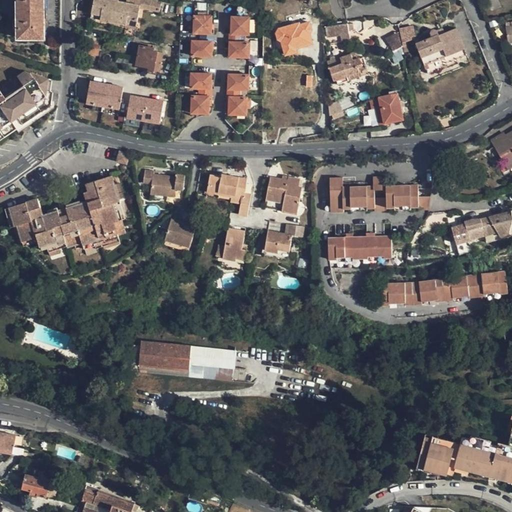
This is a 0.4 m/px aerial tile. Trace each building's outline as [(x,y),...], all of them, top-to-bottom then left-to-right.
[(41,0),(16,0),(17,38),(42,37),(41,0)] [(140,6),(126,3),(119,1),(118,0),(94,0),(92,14),(101,16),(100,20),(126,26),(127,20),(137,22),(140,6)] [(162,12),(163,4),(154,1),(151,10),(162,12)] [(210,16),(210,4),(198,4),(197,15),(210,16)] [(253,4),(239,4),(238,17),(252,18),(253,4)] [(210,16),(197,15),(196,32),(202,33),(215,33),(216,24),(214,24),(214,16),(210,16)] [(238,17),(233,17),(233,25),(231,26),(231,34),(244,35),(251,35),(252,18),(238,17)] [(277,39),(281,41),(285,55),(297,52),(296,49),(312,44),(310,35),(311,30),(309,23),(299,26),(298,23),(279,29),(276,33),(277,39)] [(326,39),(348,37),(347,23),(325,26),(326,39)] [(412,24),(398,29),(402,43),(416,38),(412,24)] [(415,45),(425,65),(464,47),(455,26),(415,45)] [(385,36),(391,51),(403,46),(397,31),(385,36)] [(202,40),(194,39),(193,55),(212,56),(213,49),(214,49),(215,40),(202,40)] [(251,58),(251,42),(244,41),(231,41),(230,50),(232,50),(231,57),(251,58)] [(98,56),(99,47),(83,44),(81,53),(98,56)] [(155,45),(154,49),(139,46),(135,65),(149,68),(148,71),(160,73),(163,54),(156,52),(157,49),(158,49),(159,46),(155,45)] [(467,51),(464,47),(425,65),(428,73),(447,64),(446,62),(467,51)] [(355,53),(346,56),(338,59),(336,55),(330,57),(331,60),(328,62),(334,81),(336,80),(367,70),(363,59),(357,60),(355,53)] [(367,75),(367,70),(336,80),(338,85),(367,75)] [(0,89),(0,138),(50,104),(52,96),(44,89),(46,80),(23,73),(0,89)] [(212,80),(212,74),(193,73),(193,87),(201,86),(213,87),(213,80),(212,80)] [(250,78),(251,75),(232,74),(231,74),(231,81),(229,81),(229,88),(242,88),(250,88),(250,78)] [(90,80),(85,104),(118,111),(123,86),(90,80)] [(213,87),(201,86),(200,95),(213,95),(213,87)] [(242,96),(242,88),(229,88),(229,95),(242,96)] [(397,93),(379,97),(381,108),(385,123),(403,119),(397,93)] [(200,95),(195,94),(194,111),(211,112),(211,105),(213,104),(213,95),(200,95)] [(126,120),(160,124),(164,99),(129,95),(126,120)] [(242,96),(229,95),(228,105),(230,105),(230,112),(246,114),(248,96),(242,96)] [(339,102),(329,104),(331,118),(341,116),(339,102)] [(453,130),(454,127),(449,115),(440,118),(444,131),(453,130)] [(171,143),(178,143),(179,131),(174,131),(171,143)] [(491,141),(493,145),(506,137),(504,134),(491,141)] [(511,138),(508,140),(506,137),(493,145),(501,158),(503,156),(506,160),(510,158),(511,161),(511,138)] [(127,165),(130,155),(119,152),(117,162),(127,165)] [(508,170),(511,167),(511,161),(510,158),(506,160),(503,156),(501,158),(508,170)] [(175,176),(152,174),(143,171),(142,180),(151,182),(150,193),(174,196),(175,188),(183,189),(183,183),(184,174),(175,174),(175,176)] [(343,174),(330,174),(331,207),(345,207),(345,204),(352,204),(352,202),(367,203),(368,205),(375,204),(376,207),(388,207),(388,203),(396,203),(396,201),(409,202),(409,203),(419,203),(419,195),(419,182),(387,182),(387,173),(374,174),(374,183),(367,183),(351,183),(343,183),(343,174)] [(218,193),(231,196),(230,201),(241,204),(239,213),(246,215),(251,195),(244,193),(247,179),(221,174),(220,177),(209,174),(206,191),(217,194),(218,193)] [(117,203),(121,202),(113,176),(86,185),(88,193),(84,194),(86,202),(43,215),(38,199),(9,209),(15,227),(17,226),(22,243),(37,238),(40,247),(47,246),(49,253),(82,242),(84,250),(127,236),(117,203)] [(297,215),(301,194),(303,187),(298,186),(299,178),(287,176),(287,180),(282,179),(269,176),(266,194),(263,208),(297,215)] [(206,191),(205,196),(230,201),(231,196),(218,193),(217,194),(206,191)] [(429,194),(419,195),(419,203),(419,207),(429,207),(429,194)] [(511,232),(511,210),(508,212),(510,220),(507,227),(508,231),(508,232),(498,236),(495,234),(493,230),(480,235),(483,243),(511,232)] [(461,227),(466,240),(480,235),(493,230),(495,234),(498,236),(508,232),(508,231),(507,227),(510,220),(508,212),(476,221),(471,221),(460,226),(461,227)] [(165,236),(190,243),(195,225),(170,218),(165,236)] [(447,232),(452,245),(466,240),(461,227),(447,232)] [(227,228),(223,259),(237,261),(237,258),(249,260),(250,249),(246,249),(248,231),(227,228)] [(268,232),(265,245),(278,247),(279,244),(289,246),(291,237),(268,232)] [(336,233),(329,233),(329,255),(337,255),(337,253),(353,253),(352,255),(368,255),(368,253),(384,252),(384,254),(392,254),(392,232),(384,232),(367,233),(353,233),(336,233)] [(188,248),(190,243),(165,236),(164,240),(188,248)] [(287,254),(289,246),(279,244),(278,247),(265,245),(264,250),(287,254)] [(248,270),(249,260),(237,258),(237,261),(223,259),(222,267),(248,270)] [(504,269),(380,279),(380,301),(388,301),(388,299),(403,299),(403,301),(418,301),(419,298),(434,297),(435,299),(449,297),(449,294),(465,293),(465,295),(481,293),(481,290),(491,290),(492,291),(506,290),(504,269)] [(190,363),(192,346),(141,341),(139,366),(189,371),(190,363)] [(246,369),(190,363),(189,371),(188,376),(232,381),(233,379),(245,380),(246,369)] [(138,373),(188,378),(188,376),(189,371),(139,366),(138,373)] [(495,376),(486,374),(484,380),(493,382),(495,376)] [(0,452),(13,455),(14,447),(16,434),(0,430),(0,452)] [(511,430),(508,448),(463,437),(461,444),(425,436),(417,465),(416,466),(417,467),(424,468),(452,476),(454,469),(461,471),(462,467),(469,469),(483,473),(482,476),(488,478),(489,474),(498,477),(497,480),(511,484),(511,430)] [(22,455),(23,448),(14,447),(13,455),(22,457),(22,455)] [(26,474),(21,490),(31,492),(37,494),(37,496),(46,499),(52,480),(26,474)] [(131,511),(132,511),(135,503),(136,502),(88,484),(82,500),(86,501),(82,511),(131,511)] [(132,511),(134,511),(138,511),(141,505),(135,503),(132,511)]
